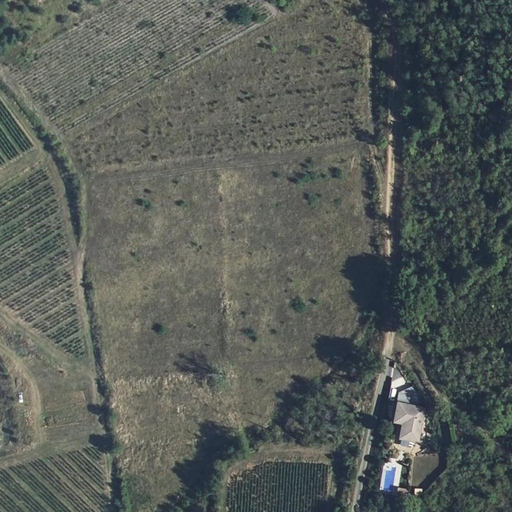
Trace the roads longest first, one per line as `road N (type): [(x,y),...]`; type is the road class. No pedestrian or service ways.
road 1 (track): [(387,355),(398,62),(388,0)]
road 2 (track): [(113,511),(93,374),(0,306)]
road 3 (unclassified): [(355,511),(387,355)]
